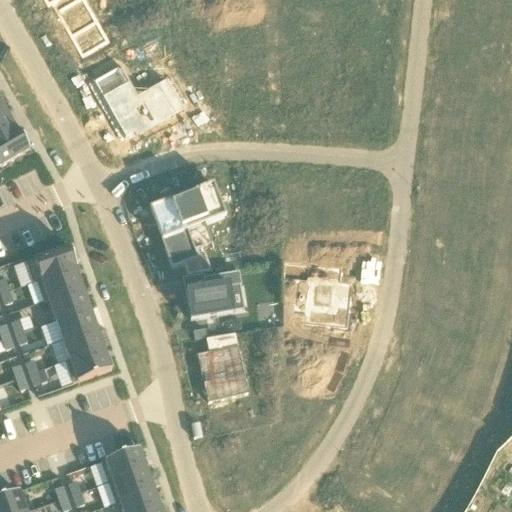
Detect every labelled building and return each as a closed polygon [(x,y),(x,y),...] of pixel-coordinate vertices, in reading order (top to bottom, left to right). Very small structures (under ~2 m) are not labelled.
[(43,0),(48,8),(52,6),(83,58),(109,43),(83,0),(43,0)] [(511,0),(474,0),(473,13),(476,13),(475,25),(511,29),(511,0)] [(464,52),(459,104),(497,108),(502,56),(464,52)] [(244,60),(206,62),(209,116),(219,115),(219,119),(235,119),(233,85),(245,84),(244,60)] [(121,68),(93,84),(126,141),(186,107),(170,80),(138,98),(121,68)] [(0,121),(0,146),(19,136),(8,117),(0,121)] [(456,134),(451,178),(481,181),(486,139),(493,139),(495,124),(469,121),(467,135),(456,134)] [(20,135),(19,136),(0,146),(0,171),(31,153),(20,135)] [(202,195),(163,210),(177,248),(174,249),(181,270),(208,260),(196,229),(213,223),(214,227),(235,219),(223,186),(202,194),(202,195)] [(453,190),(448,242),(485,246),(491,194),(453,190)] [(77,271),(77,272),(79,272),(71,250),(35,263),(42,283),(77,271)] [(441,272),(439,287),(442,287),(441,299),(485,304),(488,278),(495,278),(497,264),(470,261),(468,272),(444,269),(443,272),(441,272)] [(342,271),(283,264),(283,281),(297,283),(294,312),(307,314),(306,326),(347,331),(353,286),(341,285),(342,271)] [(49,304),(84,291),(77,272),(77,271),(42,283),(49,304)] [(205,293),(186,296),(191,324),(234,316),(229,290),(241,288),(238,274),(203,281),(205,293)] [(0,290),(3,297),(10,295),(6,284),(0,285),(0,290)] [(84,291),(49,304),(57,324),(91,312),(84,291)] [(14,306),(10,295),(3,297),(6,309),(14,306)] [(91,312),(57,324),(64,344),(98,332),(91,312)] [(433,322),(420,372),(456,382),(470,332),(433,322)] [(17,338),(24,335),(20,324),(13,327),(17,338)] [(0,331),(0,334),(3,343),(11,340),(7,329),(0,331)] [(98,332),(64,344),(71,365),(105,353),(98,332)] [(29,347),(24,335),(17,338),(21,349),(29,347)] [(209,360),(198,363),(208,405),(248,395),(234,338),(205,345),(209,360)] [(15,352),(11,340),(3,343),(7,354),(15,352)] [(105,353),(71,365),(79,386),(113,374),(105,353)] [(28,368),(32,379),(39,376),(35,365),(28,368)] [(17,384),(25,381),(21,370),(13,372),(17,384)] [(43,387),(39,376),(32,379),(35,390),(43,387)] [(29,392),(25,381),(17,384),(22,395),(29,392)] [(410,401),(389,440),(416,455),(436,417),(442,420),(449,407),(425,394),(419,406),(410,401)] [(114,486),(148,474),(141,452),(106,465),(114,486)] [(386,454),(357,497),(380,511),(393,511),(418,475),(386,454)] [(156,494),(148,474),(114,486),(121,506),(156,494)] [(74,500),(82,497),(78,486),(70,488),(74,500)] [(56,493),(60,505),(68,502),(64,491),(56,493)] [(162,511),(156,494),(121,506),(123,511),(162,511)] [(0,511),(26,511),(21,495),(0,502),(0,511)] [(86,508),(82,497),(74,500),(78,511),(86,508)] [(71,511),(68,502),(60,505),(62,511),(71,511)]
